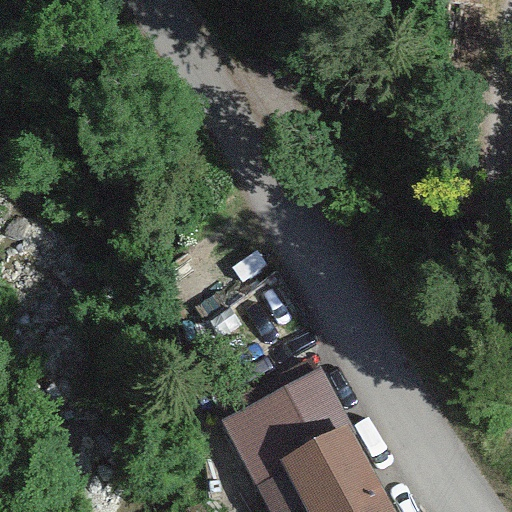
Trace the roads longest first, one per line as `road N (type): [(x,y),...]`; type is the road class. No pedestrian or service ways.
road 1 (unclassified): [(472,511),(152,0)]
road 2 (residential): [(511,62),(498,175),(511,298)]
